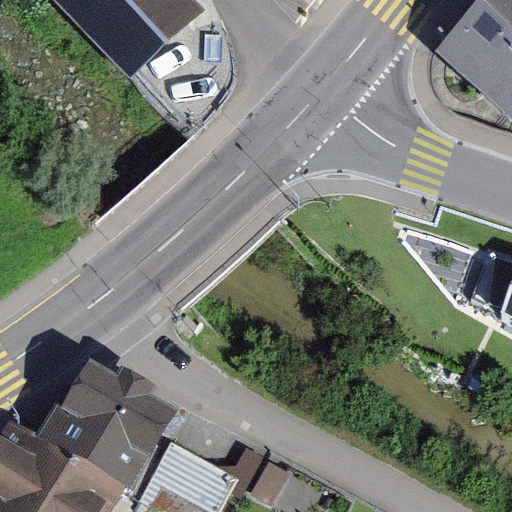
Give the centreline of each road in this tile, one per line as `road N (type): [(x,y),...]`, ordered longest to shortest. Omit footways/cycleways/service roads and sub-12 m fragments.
road 1 (residential): [(103,299),(152,356),(430,511)]
road 2 (secondary): [(324,93),(103,299)]
road 3 (tertiary): [(324,93),(388,143),(511,191)]
road 4 (residential): [(236,0),(324,93)]
road 5 (secondary): [(103,299),(0,373)]
road 6 (secondary): [(400,0),(324,93)]
